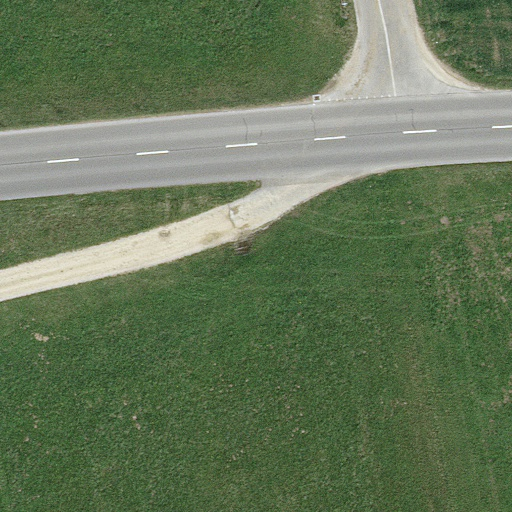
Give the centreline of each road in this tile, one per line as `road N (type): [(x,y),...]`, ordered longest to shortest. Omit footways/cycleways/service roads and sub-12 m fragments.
road 1 (secondary): [(511,125),(334,133),(0,167)]
road 2 (track): [(334,133),(293,186),(249,211),(0,285)]
